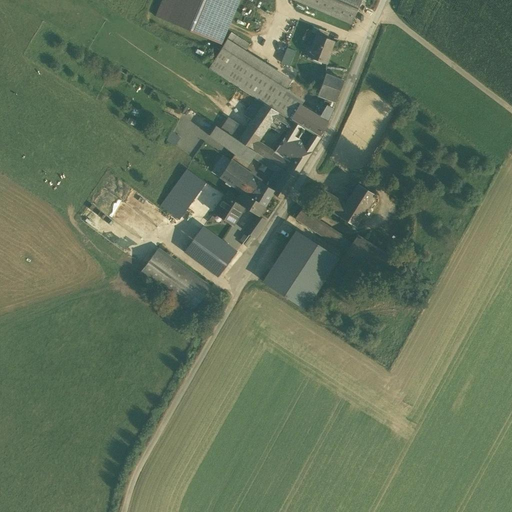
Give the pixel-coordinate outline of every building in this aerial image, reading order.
[(239,0),(162,0),(155,17),(221,45),(239,0)] [(293,0),(351,25),(361,0),(293,0)] [(316,35),(327,39),(329,33),(319,29),(316,35)] [(227,39),(246,51),(250,45),(231,33),(227,39)] [(308,57),(326,64),(330,55),(329,55),(334,42),(327,39),(316,35),(308,57)] [(255,98),(263,103),(278,113),(289,120),(291,121),(300,105),(304,99),(286,89),(291,80),(246,51),(227,39),(209,70),(224,79),(255,98)] [(295,51),(287,48),(280,63),(289,66),(295,51)] [(318,94),(326,97),(336,101),(343,82),(325,75),(318,94)] [(335,104),(336,101),(326,97),(324,101),(330,103),(330,106),(333,107),(335,104)] [(263,103),(255,98),(243,115),(251,121),(263,103)] [(246,128),(238,140),(242,143),(256,152),(261,143),(259,142),(269,127),(270,125),(272,122),(274,119),(278,113),(263,103),(251,121),(246,128)] [(327,122),(300,105),(291,121),(304,129),(313,134),(319,138),(323,131),(326,124),(327,122)] [(289,120),(278,113),(274,119),(286,126),(289,120)] [(228,117),(220,129),(237,140),(238,140),(246,128),(228,117)] [(284,130),(287,133),(288,132),(285,127),(286,126),(274,119),(272,122),(275,124),(274,125),(284,130)] [(287,133),(298,139),(300,135),(304,129),(291,121),(289,120),(286,126),(285,127),(288,132),(287,133)] [(273,126),(270,125),(269,127),(281,135),(284,130),(274,125),(273,126)] [(231,148),(236,152),(242,143),(238,140),(237,140),(220,129),(216,126),(212,132),(232,145),(231,148)] [(172,132),(167,141),(175,146),(180,138),(172,132)] [(232,145),(212,132),(209,136),(235,154),(236,152),(231,148),(232,145)] [(274,152),(291,163),(299,150),(293,146),(298,139),(287,133),(274,152)] [(306,145),(298,139),(293,146),(299,150),(291,163),(300,169),(304,163),(303,163),(307,156),(308,156),(320,138),(319,138),(313,134),(309,141),(306,145)] [(309,141),(300,135),(298,139),(306,145),(309,141)] [(256,152),(242,143),(236,152),(235,154),(249,164),(253,158),(274,172),(279,175),(284,178),(283,178),(291,184),(295,178),(295,177),(286,172),(256,152)] [(286,172),(295,177),(300,169),(291,163),(274,152),(261,143),(256,152),(286,172)] [(214,174),(225,157),(223,155),(211,172),(214,174)] [(231,161),(225,157),(214,174),(241,192),(250,198),(260,182),(259,181),(231,162),(231,161)] [(231,162),(259,181),(260,182),(262,180),(233,160),(231,161),(231,162)] [(161,207),(179,220),(206,184),(187,170),(161,207)] [(279,175),(274,172),(265,185),(271,189),(279,175)] [(274,191),(273,194),(281,199),(291,184),(283,178),(284,178),(279,175),(271,189),(274,191)] [(260,182),(250,198),(265,207),(273,194),(274,191),(271,189),(265,185),(260,182)] [(358,185),(345,204),(338,216),(355,227),(375,196),(358,185)] [(314,201),(338,216),(345,204),(321,189),(314,201)] [(225,196),(235,202),(237,199),(233,196),(234,195),(228,191),(225,196)] [(241,192),(237,199),(235,202),(244,208),(247,209),(256,215),(259,217),(259,216),(265,207),(250,198),(241,192)] [(233,225),(244,208),(235,202),(225,196),(214,213),(233,225)] [(346,252),(352,244),(300,211),(295,219),(346,252)] [(252,220),(262,227),(267,221),(259,216),(259,217),(256,215),(252,220)] [(244,231),(249,235),(255,238),(262,227),(252,220),(244,231)] [(184,252),(218,277),(237,252),(202,227),(184,252)] [(263,282),(305,309),(337,259),(295,232),(263,282)] [(248,249),(255,238),(249,235),(242,245),(248,249)] [(377,272),(384,277),(395,260),(358,235),(352,244),(346,252),(377,272)] [(139,275),(191,313),(211,287),(158,248),(139,275)] [(369,284),(377,272),(346,252),(338,264),(369,284)]
